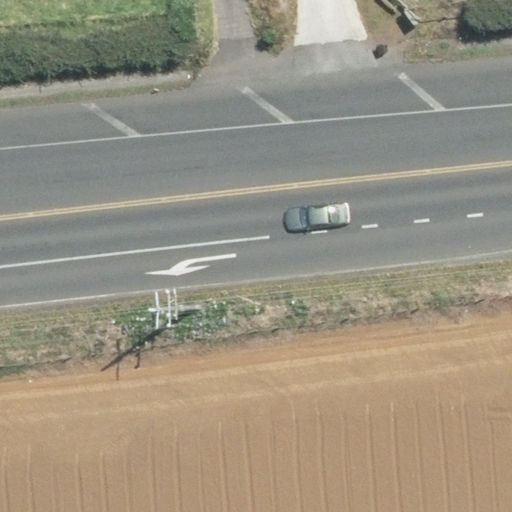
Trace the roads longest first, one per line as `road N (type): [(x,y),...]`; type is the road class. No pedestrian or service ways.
road 1 (primary): [(0,227),(511,175)]
road 2 (track): [(363,190),(342,0)]
